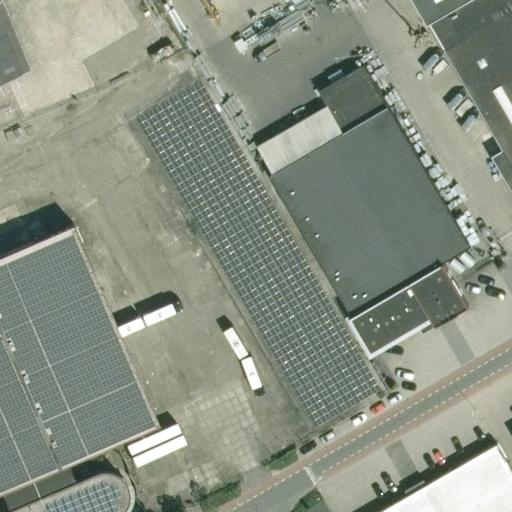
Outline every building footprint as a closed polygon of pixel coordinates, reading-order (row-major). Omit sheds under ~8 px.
[(1,0),(0,0),(0,80),(29,69),(1,0)] [(511,0),(418,0),(486,115),(488,118),(491,124),(493,127),(495,131),(507,153),(511,160),(511,0)] [(258,145),(275,173),(272,175),(374,349),(433,315),(438,324),(471,305),(445,261),(472,245),(366,63),(321,90),(329,104),(258,145)] [(0,511),(119,511),(120,511),(125,506),(127,500),(129,494),(128,489),(125,481),(120,475),(116,472),(112,470),(107,469),(99,469),(95,470),(74,479),(72,474),(66,461),(159,421),(74,222),(0,253),(0,489),(8,507),(0,510),(0,511)] [(129,310),(134,319),(155,307),(150,298),(129,310)] [(511,511),(511,466),(498,442),(427,484),(424,480),(405,490),(408,495),(377,511),(511,511)]
